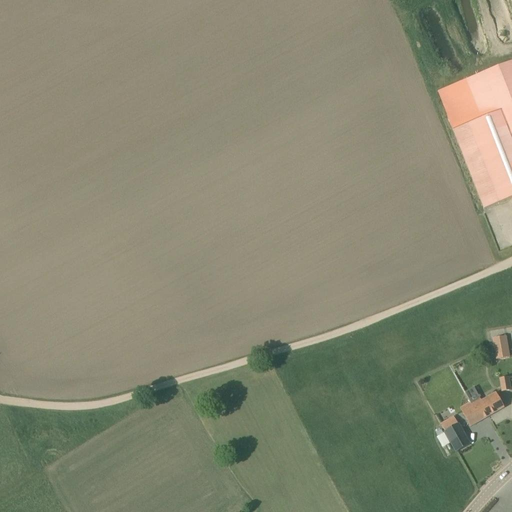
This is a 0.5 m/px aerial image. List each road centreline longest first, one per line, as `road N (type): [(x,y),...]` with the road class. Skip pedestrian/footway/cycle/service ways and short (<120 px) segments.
road 1 (track): [(179,380),(351,330),(511,266)]
road 2 (track): [(0,398),(83,407),(179,380)]
